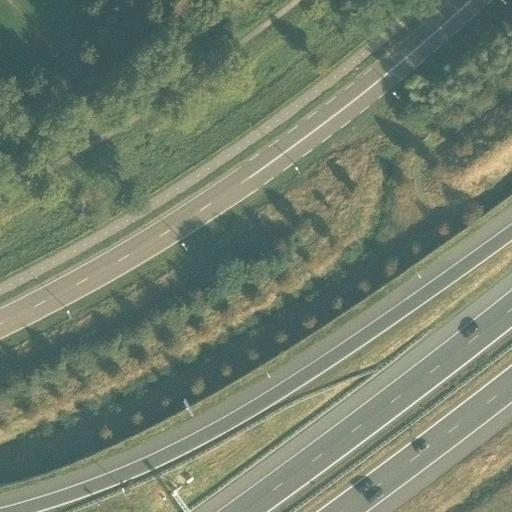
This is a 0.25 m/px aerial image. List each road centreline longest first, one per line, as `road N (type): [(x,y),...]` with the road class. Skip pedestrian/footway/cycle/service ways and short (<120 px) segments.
road 1 (secondary): [(0,325),(239,187),(474,0)]
road 2 (motorway): [(511,232),(269,400),(169,456),(14,511)]
road 3 (motorway): [(511,306),(240,511)]
road 4 (motorway): [(346,511),(511,385)]
